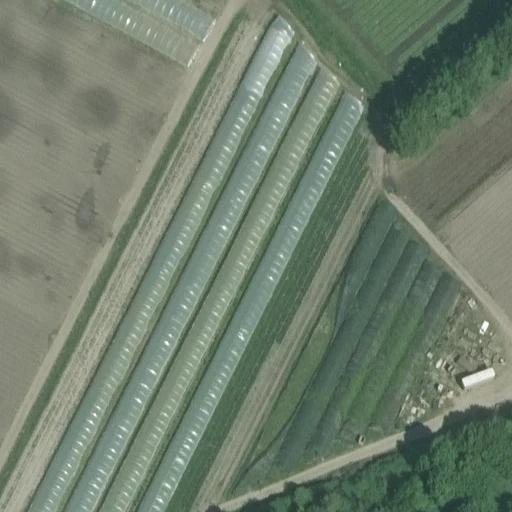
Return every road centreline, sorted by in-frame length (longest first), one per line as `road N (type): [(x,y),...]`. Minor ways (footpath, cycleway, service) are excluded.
road 1 (unknown): [(0,464),(229,0)]
road 2 (unknown): [(228,511),(511,397)]
